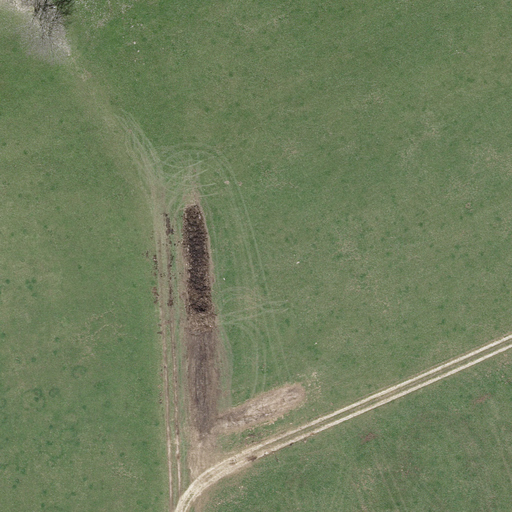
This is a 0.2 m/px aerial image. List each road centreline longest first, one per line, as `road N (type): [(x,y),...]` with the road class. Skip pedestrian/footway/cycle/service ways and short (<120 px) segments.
road 1 (track): [(186,511),(212,480),(273,447),(511,342)]
road 2 (track): [(154,198),(178,511)]
